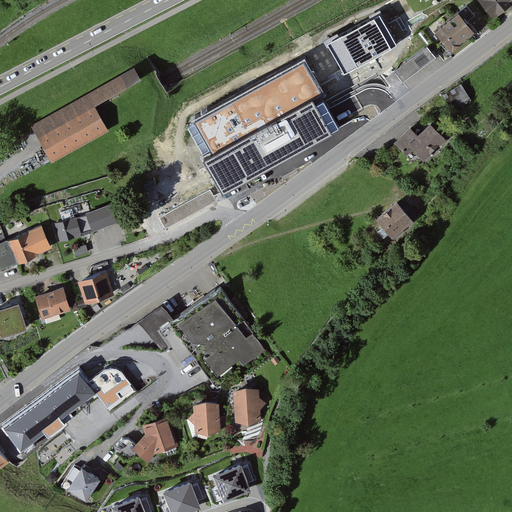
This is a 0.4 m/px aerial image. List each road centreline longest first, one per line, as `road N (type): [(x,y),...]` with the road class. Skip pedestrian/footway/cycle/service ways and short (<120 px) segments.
road 1 (track): [(511,113),(333,316),(272,416),(267,462)]
road 2 (tertiary): [(511,23),(239,226)]
road 3 (tertiary): [(239,226),(0,400)]
road 4 (residential): [(0,290),(154,241),(208,214),(230,216),(239,226)]
road 5 (primary): [(169,0),(0,87)]
